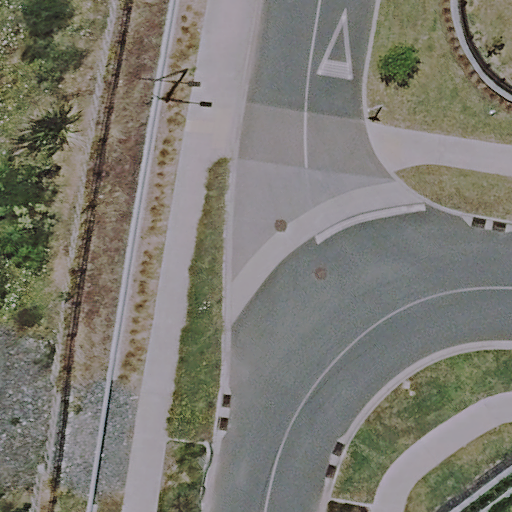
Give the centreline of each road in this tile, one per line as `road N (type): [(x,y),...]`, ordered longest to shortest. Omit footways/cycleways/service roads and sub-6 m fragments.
road 1 (residential): [(372,328),(319,239),(306,189),(316,0)]
road 2 (residential): [(372,328),(323,376),(285,436),(266,511)]
road 3 (residential): [(511,287),(416,302),(372,328)]
